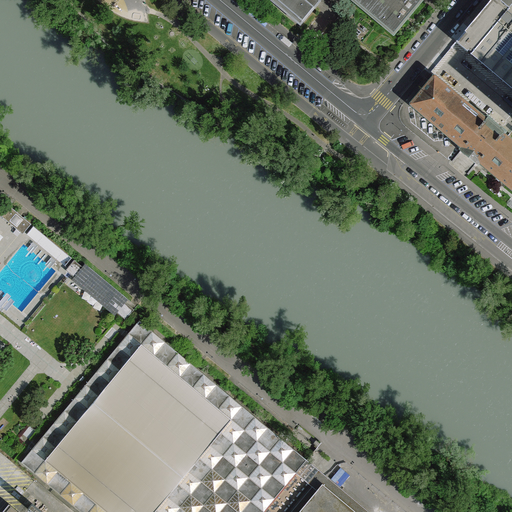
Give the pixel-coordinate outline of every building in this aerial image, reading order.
[(271,0),(301,25),(319,2),(317,0),(271,0)] [(352,0),(394,35),(423,0),(352,0)] [(511,0),(492,0),(478,17),(511,45),(511,0)] [(511,45),(478,17),(456,43),(511,89),(511,45)] [(486,119),(435,76),(411,105),(462,148),(461,149),(477,163),(479,164),(480,163),(511,189),(511,140),(505,134),(506,132),(488,117),(486,119)] [(10,207),(2,217),(22,234),(31,224),(10,207)] [(85,265),(72,282),(117,317),(129,301),(85,265)] [(80,392),(21,464),(79,511),(264,511),(265,511),(297,472),(307,460),(139,321),(80,392)] [(297,472),(316,488),(320,483),(355,511),(370,511),(307,460),(297,472)] [(355,511),(320,483),(316,488),(296,511),(355,511)]
